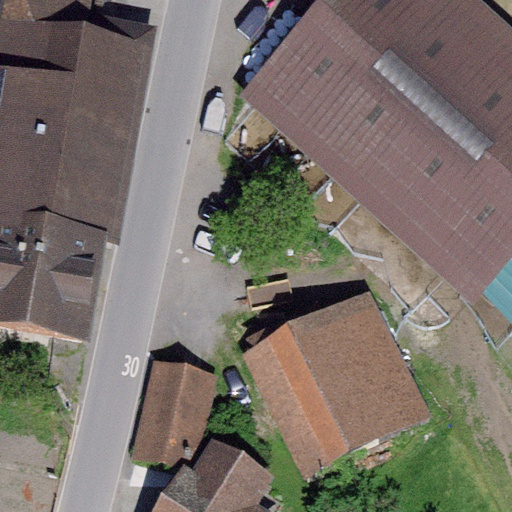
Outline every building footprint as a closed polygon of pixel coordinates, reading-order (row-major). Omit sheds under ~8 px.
[(15,0),(9,39),(78,51),(87,0),(15,0)] [(471,291),(511,245),(511,58),(446,0),(355,0),(262,104),(471,291)] [(96,247),(129,60),(78,51),(9,39),(0,37),(0,326),(81,341),(98,247),(96,247)] [(360,306),(259,357),(318,475),(420,424),(360,306)] [(159,369),(139,460),(192,472),(212,381),(159,369)] [(187,488),(171,511),(243,511),(259,487),(218,461),(196,494),(187,488)]
